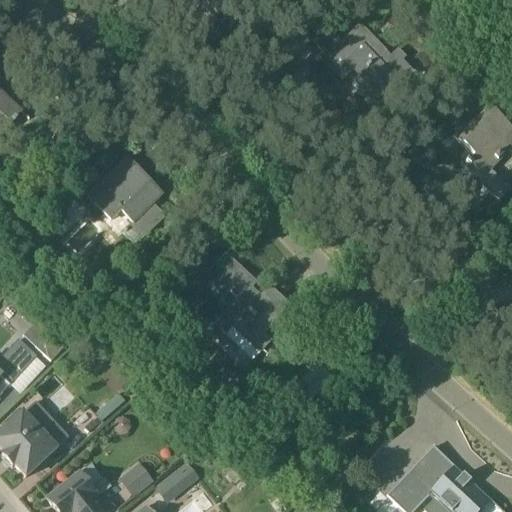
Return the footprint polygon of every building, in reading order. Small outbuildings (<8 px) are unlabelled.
[(187,0),(211,22),(210,23),(212,24),(234,0),(187,0)] [(424,5),(409,21),(418,28),(432,12),(424,5)] [(386,55),(387,54),(360,25),(341,44),(334,37),(311,43),(326,58),(323,61),(342,82),(354,70),(373,89),(376,86),(384,95),(397,83),(400,87),(414,75),(402,63),(406,58),(398,49),(389,58),(386,55)] [(0,94),(0,139),(22,114),(0,94)] [(491,173),(511,150),(511,132),(486,108),(455,141),(474,159),(467,166),(448,186),(459,196),(473,181),(499,205),(511,192),(491,173)] [(165,220),(153,206),(155,204),(143,192),(150,186),(126,161),(87,199),(110,223),(120,214),(132,226),(123,235),(135,248),(165,220)] [(98,182),(86,169),(71,183),(84,196),(98,182)] [(42,211),(33,202),(13,223),(22,232),(42,211)] [(290,310),(268,289),(259,299),(250,291),(257,285),(240,269),(234,276),(227,269),(211,287),(224,299),(229,293),(237,301),(231,306),(232,307),(214,325),(226,336),(231,330),(259,356),(272,342),(265,336),(290,310)] [(35,349),(51,363),(61,352),(64,349),(48,334),(35,349)] [(0,397),(9,388),(10,389),(11,388),(10,387),(36,359),(18,342),(0,361),(0,397)] [(156,366),(163,356),(152,347),(144,357),(156,366)] [(124,404),(118,397),(96,416),(102,423),(124,404)] [(38,433),(51,421),(35,404),(0,436),(0,452),(3,456),(1,458),(12,469),(14,467),(25,480),(68,440),(59,430),(46,442),(38,433)] [(499,511),(433,450),(386,499),(399,511),(415,511),(418,510),(420,511),(499,511)] [(154,491),(162,501),(182,486),(194,477),(186,466),(154,491)] [(95,501),(98,498),(80,474),(46,501),(54,511),(102,511),(103,511),(95,501)] [(153,484),(146,475),(125,491),(132,500),(153,484)] [(350,498),(345,489),(335,495),(341,504),(350,498)] [(291,502),(284,493),(276,499),(283,508),(291,502)]
